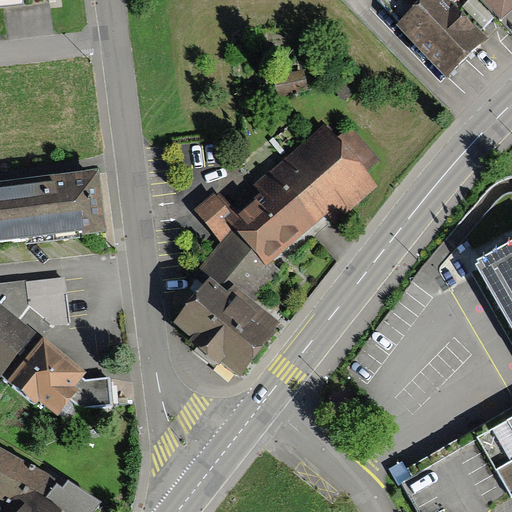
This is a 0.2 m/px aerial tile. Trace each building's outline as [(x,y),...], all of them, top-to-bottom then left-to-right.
[(511,7),(511,0),(382,0),(401,20),(422,0),(452,0),(456,1),(456,0),(483,0),(500,18),(511,7)] [(456,1),(452,0),(422,0),(401,20),(397,24),(446,77),(489,36),(456,1)] [(301,91),(300,76),(282,78),(284,93),(301,91)] [(228,221),(266,267),(361,187),(323,142),(228,221)] [(0,245),(108,233),(100,168),(0,179),(0,245)] [(210,204),(195,217),(217,243),(232,230),(210,204)] [(213,292),(178,334),(234,381),(269,339),(241,316),(269,283),(231,242),(198,279),(213,292)] [(511,245),(480,263),(481,265),(478,267),(511,327),(511,419),(479,438),(511,495),(511,245)] [(65,278),(0,283),(0,377),(4,381),(42,336),(20,319),(30,305),(52,325),(70,326),(65,278)] [(87,371),(45,338),(9,381),(35,403),(39,397),(58,413),(70,398),(82,407),(114,403),(110,377),(84,381),(81,378),(87,371)] [(58,480),(0,448),(0,497),(8,503),(37,492),(46,499),(56,486),(58,480)] [(403,461),(390,469),(399,484),(412,476),(403,461)] [(86,511),(94,501),(69,483),(63,492),(56,486),(46,499),(37,492),(8,503),(0,511),(86,511)]
